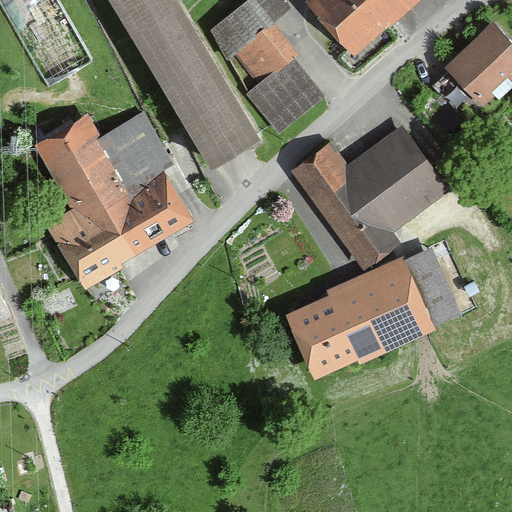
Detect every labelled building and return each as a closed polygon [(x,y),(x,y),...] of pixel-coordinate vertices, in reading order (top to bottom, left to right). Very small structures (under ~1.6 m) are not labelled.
[(90,59),(56,0),(0,0),(48,83),(90,59)] [(267,135),(184,0),(116,0),(217,165),(267,135)] [(253,0),(213,34),(248,98),(280,136),(326,97),(295,60),(300,56),(275,26),(292,12),(286,4),(291,0),(253,0)] [(313,0),(311,3),(358,55),(419,0),(313,0)] [(447,67),(483,104),(511,77),(511,40),(494,22),(447,67)] [(175,170),(145,114),(101,137),(90,116),(38,144),(73,210),(49,222),(85,288),(123,268),(121,264),(196,224),(169,173),(175,170)] [(349,167),(332,145),(292,174),(365,272),(403,243),(396,233),(451,193),(402,127),(349,167)] [(461,318),(434,252),(406,264),(404,259),(327,292),(329,296),(287,314),(315,378),(357,360),(360,367),(437,335),(435,329),(461,318)]
